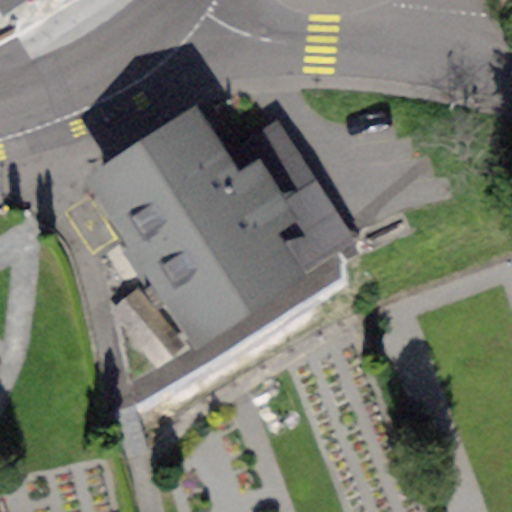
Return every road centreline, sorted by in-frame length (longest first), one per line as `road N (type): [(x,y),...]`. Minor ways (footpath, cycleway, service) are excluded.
road 1 (tertiary): [(190,0),(253,37),(397,48)]
road 2 (tertiary): [(182,0),(123,53),(0,103)]
